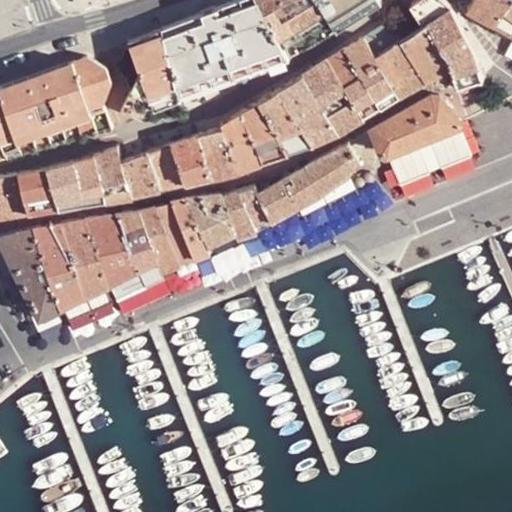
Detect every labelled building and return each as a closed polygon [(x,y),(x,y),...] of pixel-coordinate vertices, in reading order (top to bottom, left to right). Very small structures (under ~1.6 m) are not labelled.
[(230,0),(209,8),(163,26),(181,98),(283,62),(291,56),(259,0),(230,0)] [(259,0),(291,56),(302,36),(319,25),(338,27),(319,0),(259,0)] [(380,0),(319,0),(338,27),(380,0)] [(453,5),(446,0),(416,0),(411,4),(424,24),(428,21),(452,61),(457,83),(471,79),(486,75),(475,48),(453,5)] [(481,14),(496,21),(511,0),(471,0),(467,7),(481,14)] [(506,26),(511,29),(511,0),(496,21),(506,26)] [(401,38),(424,24),(411,4),(389,19),(401,38)] [(425,78),(401,38),(389,19),(365,35),(400,93),(425,78)] [(439,69),(452,61),(428,21),(424,24),(401,38),(425,78),(439,69)] [(122,108),(146,119),(184,110),(181,98),(163,26),(130,39),(141,69),(122,108)] [(391,99),(400,93),(365,35),(346,46),(381,104),(391,99)] [(373,109),(381,104),(346,46),(328,56),(365,114),(373,109)] [(0,84),(0,139),(6,155),(114,127),(105,102),(113,80),(107,65),(88,54),(0,84)] [(352,122),(365,114),(328,56),(303,73),(340,130),(352,122)] [(327,135),(340,130),(303,73),(279,88),(315,141),(327,135)] [(301,146),(315,141),(279,88),(259,99),(288,151),(301,146)] [(388,151),(417,139),(443,129),(458,123),(459,121),(460,116),(439,92),(431,92),(373,126),(383,150),(385,150),(388,151)] [(276,155),(288,151),(259,99),(241,110),(264,159),(276,155)] [(251,164),(264,159),(241,110),(221,121),(223,125),(238,169),(251,164)] [(226,172),(238,169),(223,125),(200,132),(214,175),(226,172)] [(200,178),(214,175),(200,132),(172,140),(186,181),(200,178)] [(428,168),(417,139),(388,151),(385,150),(397,181),(428,168)] [(174,184),(186,181),(172,140),(149,149),(162,187),(170,185),(174,184)] [(328,152),(307,164),(322,191),(350,171),(360,156),(348,140),(328,152)] [(108,198),(135,193),(122,158),(119,145),(96,153),(108,198)] [(148,190),(162,187),(149,149),(122,158),(135,193),(148,190)] [(97,200),(108,198),(96,153),(75,158),(86,201),(97,200)] [(73,204),(86,201),(75,158),(48,165),(59,206),(73,204)] [(295,171),(283,178),(298,204),(322,191),(307,164),(295,171)] [(44,209),(59,206),(48,165),(20,170),(29,211),(44,209)] [(0,216),(29,211),(20,170),(0,174),(0,216)] [(350,171),(322,191),(328,202),(360,185),(350,171)] [(283,178),(260,191),(273,219),(285,212),(298,204),(283,178)] [(248,185),(239,187),(258,228),(267,224),(273,219),(260,191),(256,183),(248,185)] [(239,187),(223,193),(235,220),(234,220),(237,230),(239,234),(248,231),(258,228),(239,187)] [(222,191),(188,195),(203,234),(205,233),(209,244),(237,230),(234,220),(235,220),(223,193),(222,191)] [(322,191),(298,204),(303,214),(328,202),(322,191)] [(188,195),(172,199),(195,255),(203,252),(212,250),(209,244),(205,233),(203,234),(188,195)] [(172,199),(158,203),(182,260),(189,258),(195,255),(172,199)] [(158,203),(141,207),(160,256),(158,257),(162,267),(182,260),(158,203)] [(141,207),(118,210),(138,267),(158,257),(160,256),(141,207)] [(118,210),(88,215),(111,280),(132,270),(138,267),(118,210)] [(76,217),(63,219),(87,292),(91,291),(104,284),(111,280),(88,215),(76,217)] [(48,222),(34,225),(62,304),(87,292),(63,219),(48,222)] [(16,230),(0,234),(0,239),(39,315),(62,304),(34,225),(16,230)] [(158,257),(138,267),(147,285),(165,277),(162,267),(158,257)] [(132,270),(111,280),(118,298),(142,287),(132,270)] [(91,291),(87,292),(94,308),(112,300),(104,284),(91,291)] [(87,292),(62,304),(69,318),(94,308),(87,292)]
